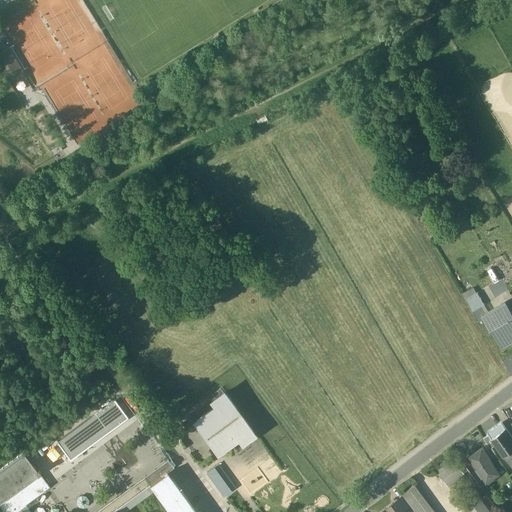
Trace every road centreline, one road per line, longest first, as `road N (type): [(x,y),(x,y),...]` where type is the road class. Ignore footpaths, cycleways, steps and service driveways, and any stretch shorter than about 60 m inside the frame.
road 1 (track): [(485,0),(9,233)]
road 2 (residential): [(511,396),(358,511)]
